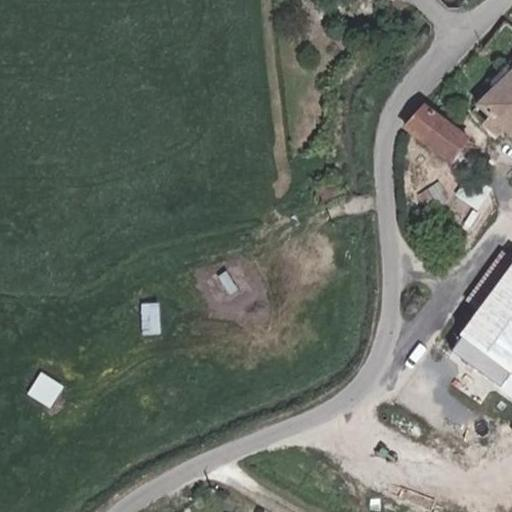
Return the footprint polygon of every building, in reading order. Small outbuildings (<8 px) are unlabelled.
[(499,49),(508,56),(511,51),(511,12),(506,8),(483,36),(493,44),(499,49)] [(511,51),(508,56),(511,58),(511,62),(482,100),(511,124),(511,51)] [(474,135),(429,98),(425,102),(410,120),(418,127),(452,157),(474,135)] [(495,312),(511,287),(511,250),(478,301),(495,312)] [(511,287),(495,312),(465,356),(511,391),(511,389),(511,287)] [(164,302),(146,302),(145,332),(163,332),(164,302)] [(44,370),(31,392),(56,406),(68,384),(44,370)]
